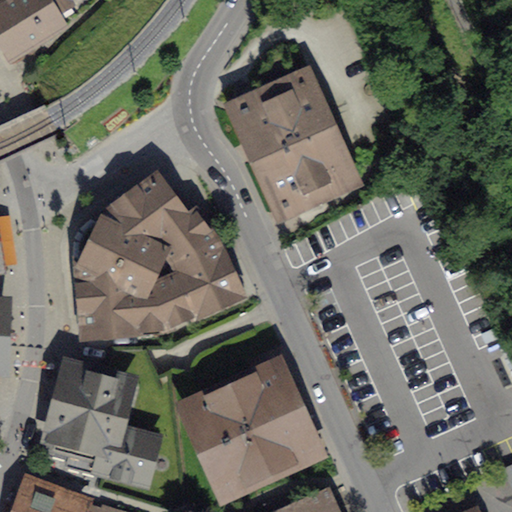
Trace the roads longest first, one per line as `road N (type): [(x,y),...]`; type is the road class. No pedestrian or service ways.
road 1 (residential): [(380,511),(230,180),(191,118)]
road 2 (residential): [(27,194),(191,118)]
road 3 (residential): [(191,118),(197,68),(240,0)]
